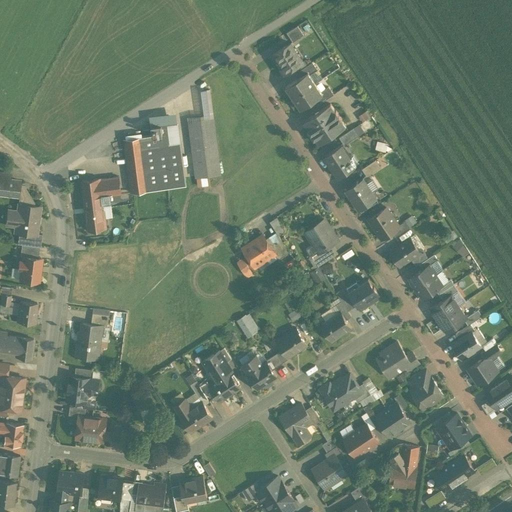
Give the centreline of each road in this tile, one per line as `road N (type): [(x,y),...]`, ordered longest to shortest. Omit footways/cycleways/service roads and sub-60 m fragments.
road 1 (residential): [(38,447),(171,461),(409,308)]
road 2 (residential): [(47,175),(62,240),(38,447)]
road 3 (residential): [(47,175),(232,46)]
road 4 (residential): [(321,177),(232,46)]
road 5 (residential): [(409,308),(321,177)]
road 6 (residential): [(445,362),(511,465)]
